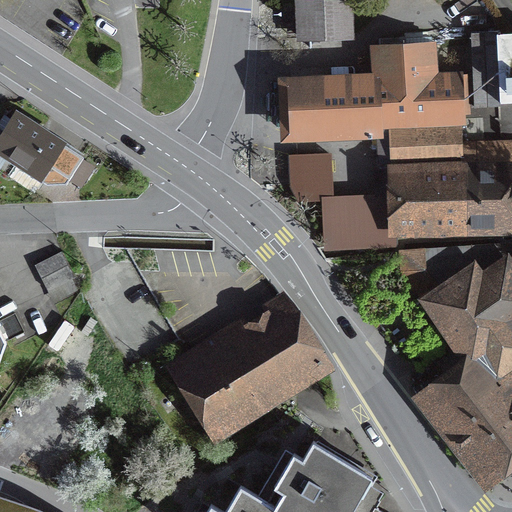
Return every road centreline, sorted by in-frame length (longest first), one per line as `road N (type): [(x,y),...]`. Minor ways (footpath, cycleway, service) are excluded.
road 1 (secondary): [(454,511),(348,347),(273,249),(200,182)]
road 2 (secondary): [(181,167),(0,49)]
road 3 (residential): [(200,182),(169,211),(0,220)]
road 4 (residential): [(236,0),(218,103),(181,167)]
